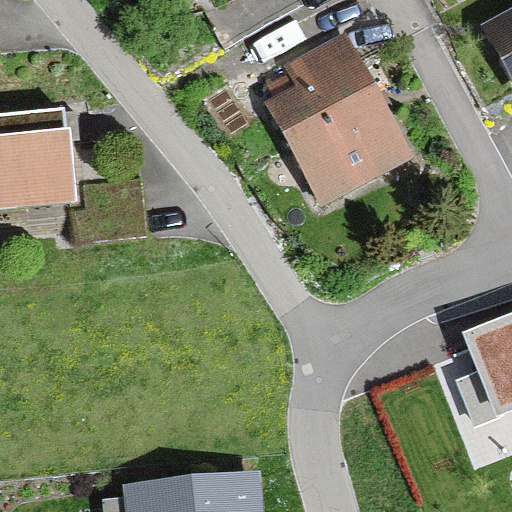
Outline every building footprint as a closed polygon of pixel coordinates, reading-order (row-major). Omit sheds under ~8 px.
[(221,54),(286,19),(275,0),(230,0),(200,17),(221,54)] [(511,23),(486,37),(511,85),(511,23)] [(401,160),(352,69),(268,114),(311,194),(357,170),(363,180),(401,160)] [(0,123),(0,200),(67,194),(60,118),(0,123)] [(511,421),(511,316),(460,339),(499,427),(511,421)] [(120,511),(264,511),(259,471),(117,488),(120,511)]
